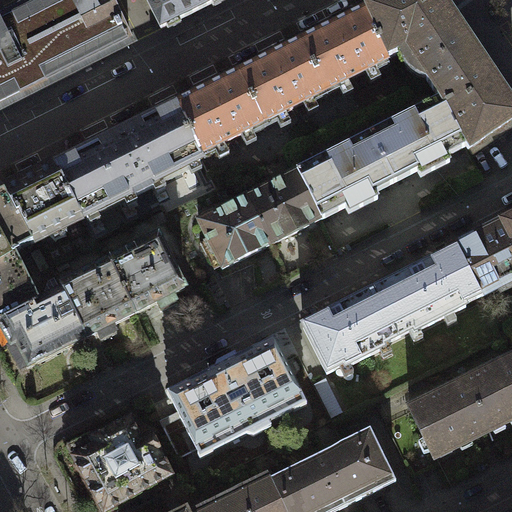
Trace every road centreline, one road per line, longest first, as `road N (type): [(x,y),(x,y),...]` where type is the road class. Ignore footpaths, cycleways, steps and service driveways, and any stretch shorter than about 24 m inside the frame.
road 1 (residential): [(6,443),(511,186)]
road 2 (secondary): [(0,150),(296,0)]
